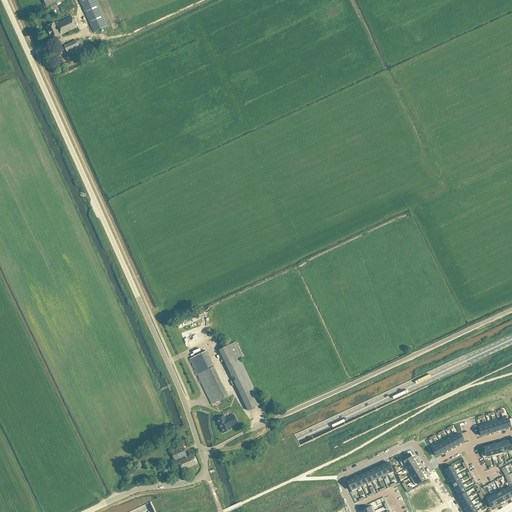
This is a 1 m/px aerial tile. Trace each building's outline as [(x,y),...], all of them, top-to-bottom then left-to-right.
[(108,27),(95,0),(78,0),(94,33),(108,27)] [(76,28),(71,17),(58,23),(57,22),(54,23),(47,27),(46,27),(52,39),(59,36),(60,36),(59,35),(61,34),(61,35),(76,28)] [(78,47),(75,40),(64,46),(67,52),(78,47)] [(262,404),(240,359),(242,358),(235,342),(219,350),(248,411),(262,404)] [(228,397),(214,367),(206,351),(190,359),(211,405),(228,397)] [(234,415),(226,419),(224,416),(216,420),(223,433),(231,429),(229,426),(237,423),(234,415)] [(507,416),(502,418),(503,420),(505,428),(511,426),(511,419),(511,418),(508,419),(507,416)] [(459,434),(454,436),(459,444),(463,441),(459,434)] [(454,436),(450,439),(454,446),(459,444),(454,436)] [(450,439),(445,441),(450,449),(454,446),(450,439)] [(445,441),(441,444),(445,451),(450,449),(445,441)] [(500,443),(494,444),(498,456),(503,454),(503,452),(502,452),(500,443)] [(441,444),(437,446),(441,454),(445,451),(441,444)] [(494,444),(489,446),(492,456),(491,456),(492,457),(498,456),(494,444)] [(185,457),(185,458),(178,461),(182,470),(197,463),(193,454),(187,457),(186,456),(187,456),(187,455),(182,446),(171,451),(175,461),(185,457)] [(437,446),(432,449),(436,456),(441,454),(437,446)] [(484,451),(480,453),(483,458),(491,456),(492,456),(489,446),(483,447),(484,451)] [(405,456),(399,460),(402,466),(404,464),(413,459),(410,454),(407,455),(405,456)] [(413,459),(404,464),(406,468),(415,463),(413,459)] [(389,462),(383,465),(388,475),(388,476),(394,473),(389,462)] [(406,468),(405,469),(408,473),(410,472),(418,467),(415,463),(406,468)] [(383,465),(378,467),(382,476),(382,477),(388,475),(383,465)] [(452,466),(444,470),(447,475),(455,471),(452,466)] [(378,467),(373,470),(377,478),(382,476),(378,467)] [(418,467),(410,472),(412,476),(420,471),(418,467)] [(509,475),(505,467),(501,469),(505,477),(508,475),(509,475)] [(373,470),(368,472),(372,481),(377,478),(373,470)] [(412,476),(410,477),(413,481),(423,475),(420,471),(412,476)] [(455,471),(447,475),(450,479),(457,475),(455,471)] [(368,472),(363,474),(367,483),(366,483),(367,484),(372,482),(372,481),(368,472)] [(363,474),(357,477),(361,485),(362,485),(366,483),(367,483),(363,474)] [(423,475),(413,481),(415,486),(425,479),(423,475)] [(457,475),(450,479),(452,484),(460,480),(457,475)] [(357,477),(352,479),(357,489),(362,486),(362,485),(361,485),(357,477)] [(352,479),(347,482),(352,492),(357,490),(357,489),(352,479)] [(460,480),(452,484),(455,489),(462,485),(460,480)] [(462,485),(455,489),(458,494),(465,490),(462,485)] [(504,487),(499,490),(505,500),(509,498),(504,488),(504,487)] [(431,489),(423,494),(424,497),(426,499),(429,498),(433,504),(438,501),(431,489)] [(499,490),(495,492),(500,503),(505,500),(499,490)] [(421,492),(413,497),(420,508),(426,505),(422,499),(424,497),(423,494),(421,492)] [(465,492),(458,497),(461,502),(468,497),(465,492)] [(495,492),(490,495),(496,505),(500,503),(495,492)] [(490,495),(485,497),(491,508),(496,505),(490,495)] [(468,497),(461,502),(464,506),(471,502),(468,497)] [(471,502),(464,506),(467,511),(474,506),(471,502)]
